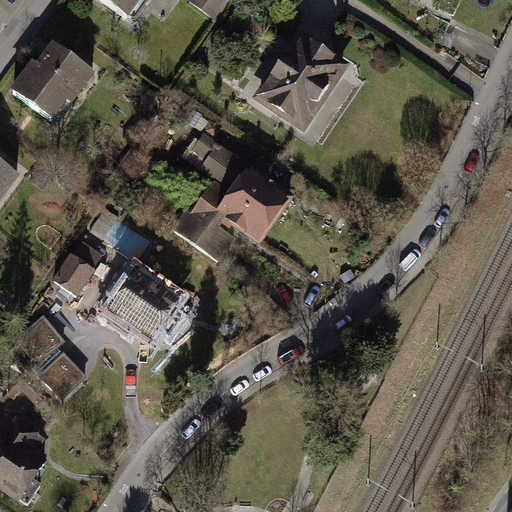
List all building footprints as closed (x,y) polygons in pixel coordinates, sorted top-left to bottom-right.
[(92,0),(132,30),(155,0),(92,0)] [(237,2),(235,0),(195,0),(192,4),(219,25),(237,2)] [(351,77),(301,42),(256,106),(307,141),(351,77)] [(96,79),(55,50),(41,70),(36,66),(13,98),(60,130),(96,79)] [(300,201),(221,146),(201,173),(218,185),(194,220),(189,214),(176,233),(221,264),(242,235),(264,251),(300,201)] [(0,214),(22,183),(0,167),(0,214)] [(86,244),(56,288),(81,305),(111,261),(86,244)] [(184,303),(137,273),(107,319),(154,349),(184,303)] [(91,377),(62,351),(70,343),(46,322),(18,353),(70,400),(91,377)] [(9,442),(0,454),(0,488),(21,504),(49,467),(41,461),(48,452),(46,440),(18,420),(4,438),(9,442)]
